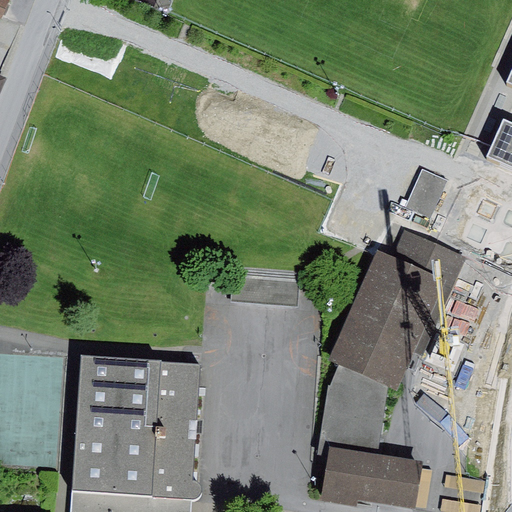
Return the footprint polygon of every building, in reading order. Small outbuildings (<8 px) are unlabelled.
[(0,0),(0,16),(2,18),(8,0),(0,0)] [(511,71),(508,82),(511,83),(511,122),(503,119),(486,157),(511,168),(511,71)] [(423,170),(407,207),(432,218),(448,181),(423,170)] [(394,257),(377,249),(328,361),(339,366),(389,388),(398,392),(415,352),(423,356),(466,259),(405,232),(394,257)] [(300,280),(234,274),(232,301),(298,307),(300,280)] [(201,365),(81,355),(70,511),(190,511),(191,499),(195,499),(198,497),(201,495),(202,490),(201,486),(199,483),(196,482),(193,481),(201,365)] [(328,386),(318,455),(328,456),(321,500),(357,507),(359,501),(416,509),(415,508),(422,469),(423,462),(378,454),(389,388),(339,366),(331,387),(328,386)] [(433,471),(422,469),(415,508),(426,509),(433,471)] [(487,480),(447,474),(445,487),(485,493),(487,480)] [(479,511),(481,505),(442,499),(441,511),(445,511),(479,511)]
